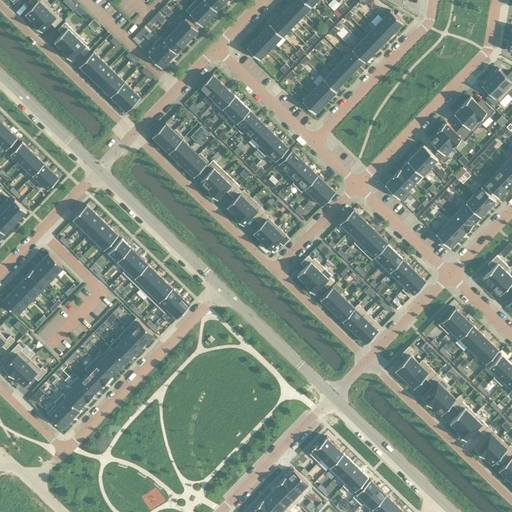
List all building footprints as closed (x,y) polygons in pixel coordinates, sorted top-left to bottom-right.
[(33,20),(34,21),(49,6),(51,4),(46,0),(29,0),(29,1),(33,5),(25,13),(27,15),(26,16),(32,21),(33,20)] [(217,10),(206,0),(202,0),(197,5),(210,17),(217,10)] [(206,0),(217,10),(224,3),(221,0),(206,0)] [(312,6),(305,0),(294,0),(293,2),(304,13),(312,6)] [(389,0),(404,9),(402,8),(403,0),(389,0)] [(210,17),(197,5),(194,2),(186,9),(203,25),(210,17)] [(293,2),(285,10),(297,21),(304,13),(293,2)] [(49,6),(34,21),(33,22),(42,31),(51,22),(55,26),(62,19),(49,6)] [(297,21),(285,10),(278,17),(290,28),(297,21)] [(383,17),(396,30),(403,22),(390,10),(383,17)] [(186,17),(178,25),(191,37),(198,29),(186,17)] [(290,28),(278,17),(271,24),(270,23),(269,24),(282,36),(290,28)] [(388,37),(396,30),(383,17),(376,25),(388,37)] [(55,41),(64,50),(78,34),(65,22),(58,29),(62,33),(55,41)] [(282,36),(269,24),(262,31),(275,44),(282,36)] [(191,37),(178,25),(171,32),(184,45),(191,37)] [(381,45),(388,37),(376,25),(368,32),(381,45)] [(262,31),(255,39),(267,51),(275,44),(262,31)] [(184,45),(171,32),(164,40),(177,52),(184,45)] [(374,52),(381,45),(368,32),(361,40),(374,52)] [(78,34),(64,50),(63,51),(72,59),(80,51),(84,55),(90,49),(86,45),(87,43),(78,34)] [(153,44),(156,47),(169,60),(177,52),(164,40),(160,36),(153,44)] [(267,51),(255,39),(247,47),(260,59),(267,51)] [(354,47),(367,60),(374,52),(361,40),(354,47)] [(169,60),(156,47),(149,55),(162,67),(169,60)] [(365,61),(367,60),(354,47),(346,55),(358,66),(364,60),(365,61)] [(79,65),(87,73),(101,58),(93,51),(79,65)] [(339,63),(351,74),(358,66),(346,55),(339,63)] [(95,81),(109,66),(101,58),(87,73),(95,81)] [(339,63),(332,70),(343,81),(351,74),(339,63)] [(109,66),(95,81),(103,88),(117,73),(109,66)] [(498,67),(490,76),(508,93),(511,88),(511,71),(507,75),(498,67)] [(336,89),(343,81),(332,70),(325,78),(336,89)] [(103,88),(111,96),(125,81),(117,73),(103,88)] [(208,94),(221,81),(213,73),(200,86),(208,94)] [(508,93),(490,76),(482,84),(490,92),(486,97),(495,106),(508,93)] [(336,89),(325,78),(317,85),(330,97),(337,90),(336,89)] [(125,81),(111,96),(118,103),(133,88),(125,81)] [(214,103),(228,88),(221,81),(208,94),(215,100),(213,102),(214,103)] [(323,105),(330,97),(317,85),(310,93),(323,105)] [(133,88),(118,103),(127,111),(141,96),(133,88)] [(228,88),(214,103),(221,109),(222,108),(223,108),(235,95),(228,88)] [(315,113),(323,105),(310,93),(303,100),(315,113)] [(243,102),(235,95),(223,108),(230,114),(228,116),(229,117),(243,102)] [(462,104),(482,123),(494,110),(485,102),(481,106),(471,96),(462,104)] [(243,102),(229,117),(235,123),(234,125),(234,126),(250,109),(243,102)] [(482,124),(482,123),(462,104),(462,105),(455,113),(465,123),(460,127),(469,136),(481,123),(482,124)] [(245,130),(258,117),(250,109),(234,126),(241,132),(244,129),(245,130)] [(218,121),(224,126),(229,119),(223,115),(218,121)] [(258,117),(245,130),(253,137),(265,124),(258,117)] [(0,125),(0,139),(10,129),(3,122),(0,125)] [(152,136),(161,144),(176,129),(175,128),(174,130),(166,122),(152,136)] [(446,122),(438,130),(455,147),(463,139),(464,141),(469,136),(460,127),(456,132),(446,122)] [(273,132),(265,124),(253,137),(260,144),(257,148),(273,132)] [(10,129),(0,139),(0,142),(6,149),(18,137),(10,129)] [(161,144),(169,152),(183,138),(184,137),(176,129),(161,144)] [(455,147),(438,130),(437,131),(430,139),(440,149),(435,153),(444,162),(449,157),(447,155),(454,147),(455,148),(455,147)] [(330,144),(337,136),(332,131),(325,140),(330,144)] [(269,152),(281,139),(273,132),(257,148),(265,155),(268,152),(269,152)] [(331,147),(337,151),(339,148),(346,151),(349,144),(336,137),(331,147)] [(169,152),(177,160),(191,146),(183,138),(169,152)] [(240,143),(243,150),(251,146),(247,139),(240,143)] [(289,147),(281,139),(269,152),(276,160),(289,147)] [(11,153),(18,160),(30,148),(22,141),(11,153)] [(424,144),(416,152),(432,168),(431,166),(438,158),(424,144)] [(198,154),(191,146),(177,160),(186,168),(201,153),(200,152),(198,154)] [(25,167),(37,155),(30,148),(18,160),(25,167)] [(286,173),(301,158),(292,149),(279,162),(287,171),(286,173)] [(424,176),(432,168),(416,152),(408,160),(424,176)] [(201,153),(186,168),(194,176),(209,160),(201,153)] [(33,174),(44,163),(37,155),(25,167),(33,174)] [(293,183),(310,166),(301,158),(286,173),(294,181),(293,183)] [(208,190),(209,190),(226,172),(213,159),(204,169),(208,173),(200,181),(202,182),(201,183),(207,189),(208,188),(209,189),(208,190)] [(511,163),(507,159),(500,167),(511,178),(511,163)] [(424,176),(408,160),(401,168),(415,182),(422,175),(424,176)] [(40,182),(52,170),(44,163),(33,174),(40,182)] [(293,183),(302,191),(318,174),(310,166),(293,183)] [(511,183),(511,178),(500,167),(493,174),(491,173),(507,189),(511,183)] [(393,176),(411,193),(412,193),(408,189),(415,182),(401,168),(393,176)] [(59,177),(52,170),(40,182),(48,189),(59,177)] [(239,185),(226,172),(209,190),(217,199),(226,190),(230,194),(239,185)] [(499,197),(507,189),(491,173),(483,181),(499,197)] [(314,196),(327,183),(323,179),(323,178),(320,174),(319,175),(318,174),(302,191),(302,192),(305,188),(314,196)] [(403,201),(411,193),(393,176),(385,184),(403,201)] [(336,191),(327,183),(314,196),(322,205),(336,191)] [(472,192),(488,208),(496,200),(480,184),(472,192)] [(235,215),(235,216),(252,198),(239,185),(230,194),(235,198),(227,206),(236,215),(235,215)] [(466,202),(481,216),(488,208),(472,192),(472,193),(474,194),(466,202)] [(252,216),(257,220),(264,212),(266,211),(252,198),(235,216),(244,224),(252,216)] [(15,199),(8,207),(20,218),(27,211),(15,199)] [(466,202),(459,209),(473,223),(481,216),(466,202)] [(73,218),(81,226),(95,211),(87,204),(73,218)] [(8,207),(0,214),(13,226),(20,218),(8,207)] [(338,224),(347,232),(362,217),(353,208),(338,224)] [(459,209),(451,217),(466,231),(473,223),(459,209)] [(95,211),(81,226),(89,233),(103,219),(95,211)] [(261,241),(262,241),(277,225),(264,212),(257,220),(261,224),(253,232),(262,240),(261,241)] [(0,214),(0,227),(5,233),(13,226),(0,214)] [(362,217),(347,232),(348,233),(349,231),(357,239),(354,242),(371,225),(362,217)] [(443,223),(442,223),(458,239),(466,231),(451,217),(444,224),(443,223)] [(103,219),(89,233),(96,241),(111,226),(103,219)] [(458,239),(442,223),(434,231),(451,247),(458,239)] [(277,225),(262,241),(270,250),(279,241),(283,245),(290,238),(277,225)] [(363,251),(371,242),(379,234),(371,225),(354,242),(363,251)] [(111,226),(96,241),(104,249),(119,234),(111,226)] [(363,251),(372,259),(388,242),(387,241),(388,240),(384,237),(383,237),(379,234),(371,242),(363,251)] [(116,262),(131,246),(122,238),(107,253),(116,262)] [(373,258),(381,265),(395,250),(387,243),(388,242),(372,259),(373,258)] [(131,246),(116,262),(124,270),(123,271),(123,272),(140,255),(131,246)] [(395,250),(381,265),(389,272),(403,258),(395,250)] [(49,252),(41,261),(56,275),(63,267),(49,252)] [(140,255),(123,272),(132,280),(148,263),(140,255)] [(306,284),(323,266),(314,257),(312,259),(308,255),(301,263),(305,267),(298,275),(306,283),(305,284),(306,284)] [(491,286),(510,267),(497,255),(488,264),(492,268),(483,278),(491,286)] [(403,258),(389,272),(397,280),(411,265),(403,258)] [(33,268),(48,282),(56,275),(41,261),(34,268),(33,268)] [(156,271),(148,263),(132,280),(140,288),(156,271)] [(369,270),(374,276),(383,268),(378,263),(369,270)] [(403,289),(418,273),(411,265),(397,280),(404,287),(402,289),(403,289)] [(332,275),(323,266),(306,284),(315,293),(323,284),(327,288),(334,281),(330,276),(332,275)] [(511,287),(511,275),(507,271),(510,267),(491,286),(500,294),(509,284),(511,287)] [(26,276),(41,290),(48,282),(33,268),(26,276)] [(148,296),(165,279),(156,271),(140,288),(148,296)] [(426,281),(418,273),(403,289),(411,297),(426,281)] [(18,284),(33,298),(41,290),(26,276),(25,276),(26,276),(18,284)] [(148,296),(156,304),(173,287),(165,279),(148,296)] [(358,283),(351,290),(356,295),(363,287),(358,283)] [(11,292),(25,306),(33,298),(18,284),(11,292)] [(320,298),(328,306),(340,293),(333,286),(320,298)] [(382,295),(385,292),(379,286),(376,289),(382,295)] [(173,287),(156,304),(165,312),(181,295),(173,287)] [(396,298),(401,295),(397,289),(392,292),(396,298)] [(25,306),(11,292),(3,300),(18,314),(25,306)] [(335,313),(348,300),(346,298),(340,293),(328,306),(335,313)] [(190,304),(181,295),(165,312),(165,313),(167,311),(175,319),(190,304)] [(355,307),(348,300),(335,313),(343,320),(359,304),(358,303),(355,307)] [(366,311),(359,304),(343,320),(351,328),(366,311)] [(448,333),(450,331),(464,316),(455,307),(439,324),(448,333)] [(366,311),(351,328),(359,335),(374,319),(366,311)] [(464,316),(450,331),(458,339),(460,338),(473,324),(464,316)] [(108,317),(104,321),(110,327),(114,323),(112,321),(108,317)] [(136,317),(127,326),(144,343),(153,333),(136,317)] [(374,319),(359,335),(366,343),(382,326),(374,319)] [(99,334),(108,325),(104,321),(95,330),(99,334)] [(473,324),(460,338),(468,345),(481,332),(473,324)] [(28,328),(24,325),(20,329),(23,333),(28,328)] [(144,343),(127,326),(118,335),(135,352),(144,343)] [(0,345),(1,344),(6,349),(15,339),(10,335),(7,338),(0,331),(0,345)] [(481,332),(468,345),(466,347),(475,356),(477,354),(490,341),(481,332)] [(110,345),(126,361),(135,352),(118,335),(118,336),(121,339),(113,347),(110,345)] [(502,350),(509,343),(502,335),(494,342),(502,350)] [(490,341),(477,354),(486,363),(499,349),(490,341)] [(5,368),(14,376),(31,358),(21,349),(23,347),(18,343),(9,352),(14,356),(5,366),(5,367),(5,368)] [(101,351),(118,368),(126,360),(126,361),(110,345),(103,353),(101,351)] [(405,378),(423,359),(419,362),(410,354),(414,350),(409,346),(401,354),(406,358),(395,369),(405,378)] [(101,351),(93,359),(111,376),(111,375),(118,368),(101,351)] [(487,368),(495,375),(509,361),(502,353),(487,368)] [(31,358),(14,376),(14,377),(15,376),(16,377),(15,378),(21,385),(23,383),(24,385),(33,375),(38,380),(47,370),(42,366),(40,367),(31,358)] [(85,368),(103,385),(111,376),(93,359),(85,368)] [(424,376),(429,381),(437,372),(423,359),(405,378),(414,387),(424,376)] [(502,385),(505,381),(511,373),(511,363),(509,361),(495,375),(493,377),(502,385)] [(102,385),(103,385),(85,368),(88,371),(81,378),(78,375),(78,376),(95,393),(95,392),(102,385)] [(450,385),(437,372),(429,381),(433,385),(422,396),(431,405),(447,389),(450,385)] [(69,384),(87,401),(95,393),(78,376),(69,384)] [(87,401),(69,384),(73,388),(66,395),(63,393),(80,409),(79,408),(86,401),(87,401)] [(40,387),(35,392),(40,396),(44,392),(43,390),(40,387)] [(456,407),(462,401),(464,399),(459,394),(456,398),(447,389),(431,405),(431,406),(432,405),(441,414),(452,403),(456,407)] [(54,402),(71,418),(80,409),(63,393),(54,402)] [(458,431),(475,413),(462,401),(456,407),(460,411),(450,422),(458,430),(457,431),(458,431)] [(63,427),(71,418),(54,402),(56,403),(47,412),(50,414),(48,416),(56,424),(58,422),(63,427)] [(488,425),(475,413),(458,431),(466,439),(477,428),(482,432),(488,425)] [(483,456),(501,438),(488,425),(482,432),(486,436),(475,448),(483,456)] [(313,449),(310,453),(319,461),(322,458),(335,444),(327,436),(320,443),(318,441),(312,448),(313,449)] [(509,446),(501,438),(483,456),(484,456),(484,455),(493,463),(503,453),(508,457),(511,452),(511,445),(510,444),(509,446)] [(335,444),(322,458),(330,465),(328,467),(329,468),(344,452),(335,444)] [(344,452),(329,468),(337,476),(352,460),(344,452)] [(508,478),(511,473),(511,455),(499,469),(508,478)] [(352,460),(337,476),(345,483),(343,485),(360,468),(352,460)] [(360,468),(343,485),(352,493),(368,476),(360,468)] [(286,476),(304,494),(312,486),(294,469),(286,477),(286,476)] [(286,476),(278,484),(297,502),(304,494),(286,476)] [(370,478),(353,496),(354,497),(361,504),(363,502),(379,486),(370,478)] [(278,485),(271,492),(289,510),(296,502),(297,502),(278,484),(278,485)] [(379,486),(363,502),(370,509),(369,511),(386,494),(379,486)] [(271,492),(263,500),(275,511),(286,511),(289,510),(271,492)] [(386,494),(369,511),(383,511),(394,501),(386,494)] [(275,511),(263,500),(256,508),(260,511),(275,511)] [(394,501),(383,511),(398,511),(402,509),(394,501)]
